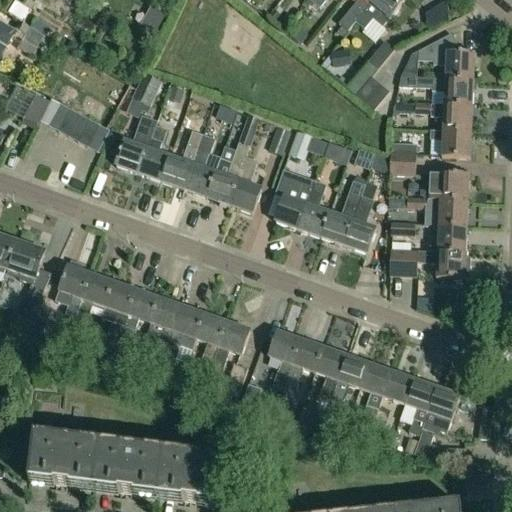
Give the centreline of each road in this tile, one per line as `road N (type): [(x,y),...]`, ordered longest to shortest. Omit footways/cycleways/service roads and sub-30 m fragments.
road 1 (residential): [(510,362),(0,186)]
road 2 (residential): [(505,511),(510,362)]
